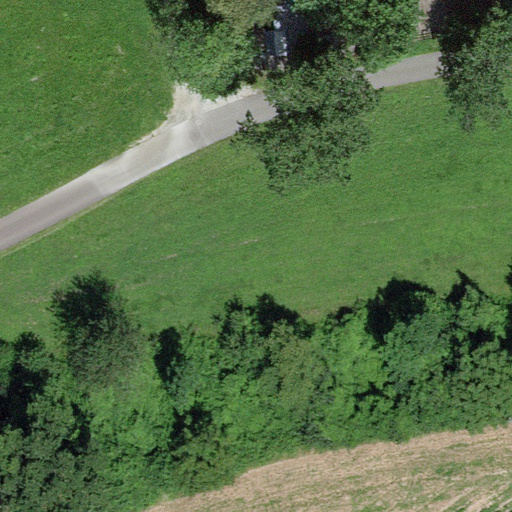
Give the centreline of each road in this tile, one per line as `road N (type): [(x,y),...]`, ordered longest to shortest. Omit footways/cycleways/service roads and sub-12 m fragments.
road 1 (unclassified): [(511,57),(420,64),(210,125),(0,236)]
road 2 (track): [(162,0),(210,125)]
